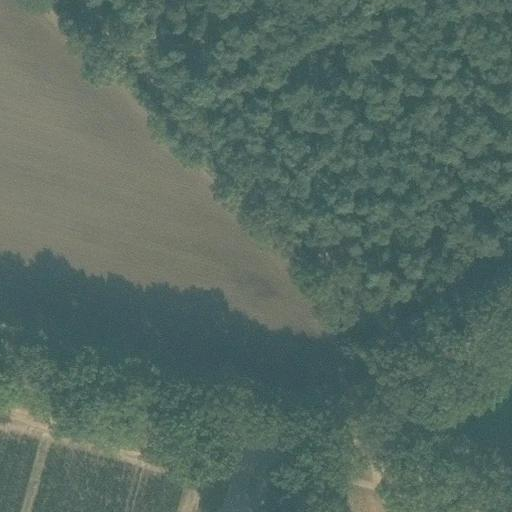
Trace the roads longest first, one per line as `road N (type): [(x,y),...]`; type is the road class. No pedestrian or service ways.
road 1 (track): [(427,386),(402,339),(79,0)]
road 2 (tertiary): [(246,424),(0,356)]
road 3 (tertiary): [(511,495),(281,433)]
road 4 (track): [(511,303),(388,432)]
